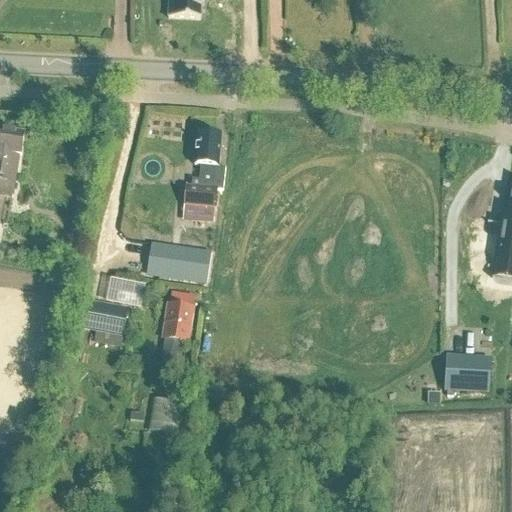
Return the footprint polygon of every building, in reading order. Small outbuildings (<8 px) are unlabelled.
[(168,0),(168,22),(200,23),(200,0),(168,0)] [(0,199),(13,201),(23,137),(0,133),(0,199)] [(186,189),(184,209),(182,224),(213,228),(216,194),(222,194),(224,171),(217,170),(220,138),(197,136),(194,167),(200,168),(198,183),(192,182),(191,189),(186,189)] [(167,142),(165,182),(189,182),(190,143),(167,142)] [(499,227),(493,262),(511,265),(511,186),(511,187),(506,218),(500,217),(500,219),(499,227)] [(468,256),(469,226),(457,226),(457,256),(468,256)] [(472,261),(471,268),(504,275),(506,268),(472,261)] [(137,290),(166,290),(167,263),(138,263),(137,290)] [(189,347),(192,328),(194,311),(192,311),(193,299),(171,295),(169,307),(166,306),(161,342),(164,343),(162,359),(165,364),(175,365),(180,362),(183,346),(189,347)] [(88,304),(82,333),(95,336),(93,347),(121,352),(128,312),(88,304)] [(130,315),(129,355),(159,356),(160,316),(130,315)] [(443,394),(488,396),(490,364),(445,361),(443,394)] [(439,408),(439,396),(427,395),(427,408),(439,408)] [(114,439),(144,443),(148,409),(119,405),(114,439)]
